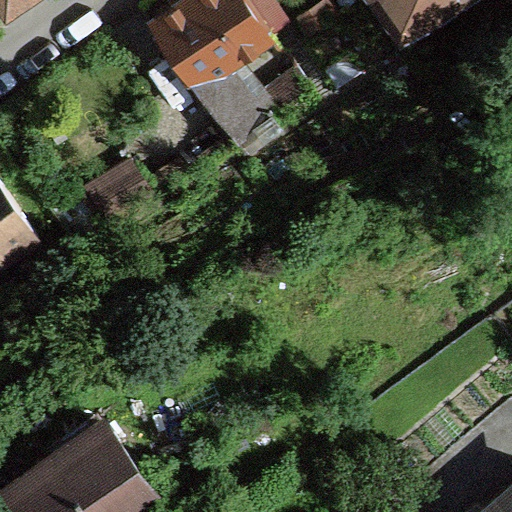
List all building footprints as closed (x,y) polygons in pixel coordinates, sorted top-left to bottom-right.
[(200,79),(234,56),(275,28),(255,0),(178,0),(156,15),(200,79)] [(381,0),(400,28),(442,0),(381,0)] [(259,92),(234,56),(200,79),(225,115),(259,92)] [(266,101),(259,92),(225,115),(238,133),(314,80),(299,59),(287,68),(289,71),(271,83),(278,93),(266,101)] [(271,83),(259,92),(266,101),(278,93),(271,83)] [(155,188),(133,156),(91,186),(113,217),(155,188)] [(0,254),(38,229),(0,171),(0,254)] [(91,256),(77,237),(25,274),(39,293),(91,256)] [(142,511),(163,498),(104,414),(2,486),(20,511),(142,511)] [(511,511),(511,483),(476,511),(511,511)]
